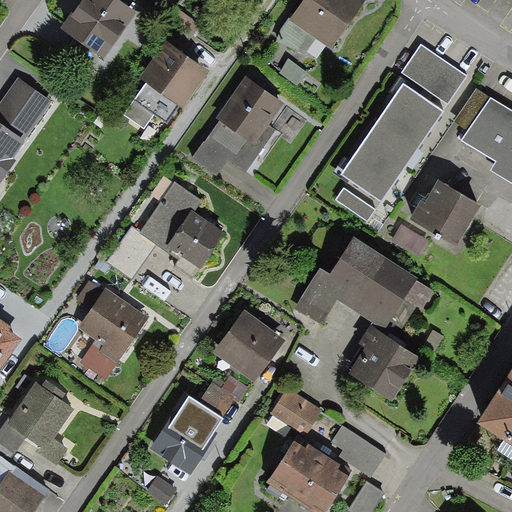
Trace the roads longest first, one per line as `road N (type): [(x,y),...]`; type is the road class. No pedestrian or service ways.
road 1 (residential): [(69,511),(427,0)]
road 2 (residential): [(511,336),(402,511)]
